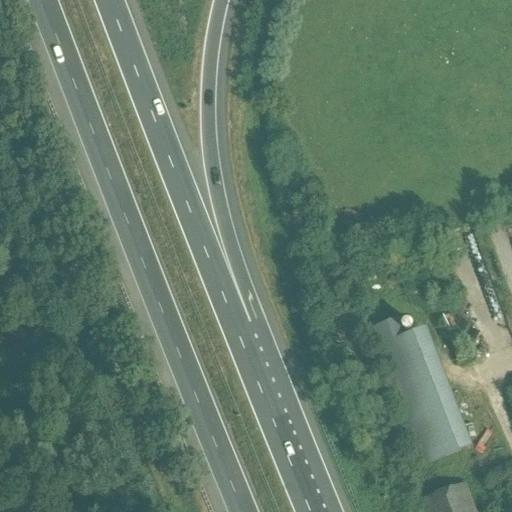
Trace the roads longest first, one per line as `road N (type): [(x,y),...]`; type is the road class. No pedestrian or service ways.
road 1 (motorway): [(41,0),(242,511)]
road 2 (motorway): [(239,334),(110,0)]
road 3 (motorway): [(239,334),(207,135),(211,42),(222,0)]
road 4 (motorway): [(314,511),(239,334)]
